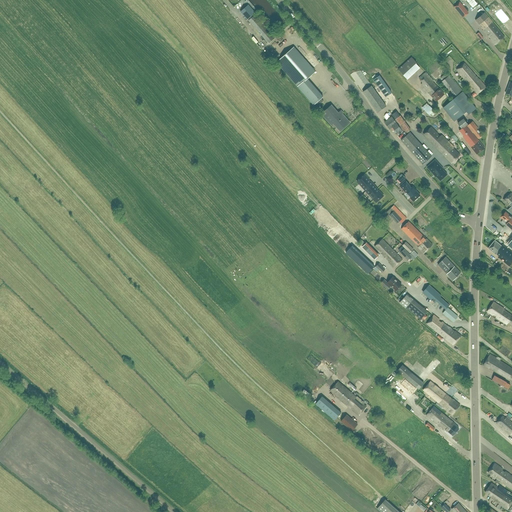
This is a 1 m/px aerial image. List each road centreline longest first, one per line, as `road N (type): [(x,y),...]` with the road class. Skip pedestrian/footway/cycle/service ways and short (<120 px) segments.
road 1 (tertiary): [(480,221),(457,214),(279,0)]
road 2 (tertiary): [(477,511),(475,262)]
road 3 (unclassified): [(173,511),(0,363)]
road 4 (tertiary): [(480,221),(511,48)]
